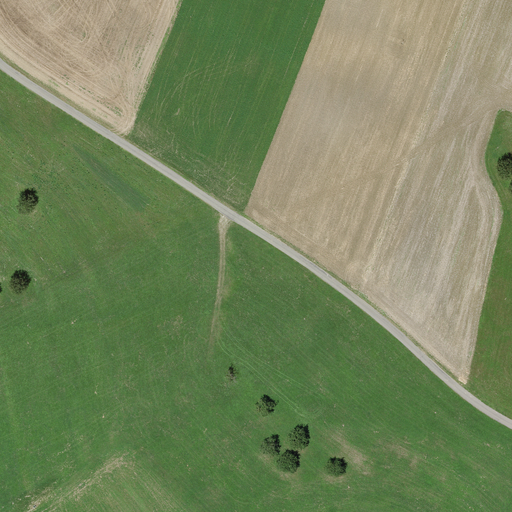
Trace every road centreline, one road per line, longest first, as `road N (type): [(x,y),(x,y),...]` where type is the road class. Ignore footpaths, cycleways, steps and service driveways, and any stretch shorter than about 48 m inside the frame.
road 1 (track): [(0,63),(329,278),(511,426)]
road 2 (track): [(210,343),(226,212)]
